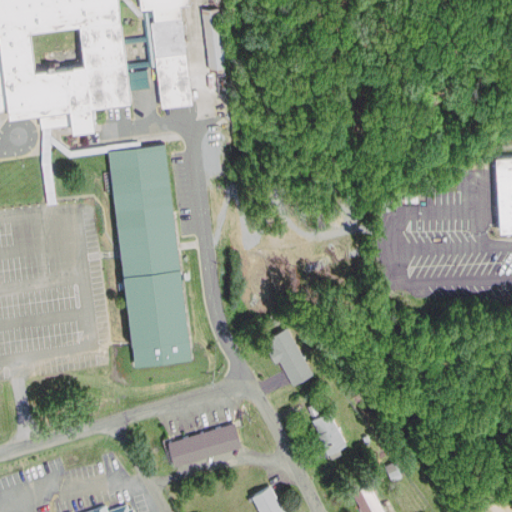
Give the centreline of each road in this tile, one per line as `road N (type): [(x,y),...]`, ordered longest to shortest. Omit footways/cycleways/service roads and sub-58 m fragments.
road 1 (residential): [(242,380),(0,455)]
road 2 (residential): [(242,380),(267,401),(328,511)]
